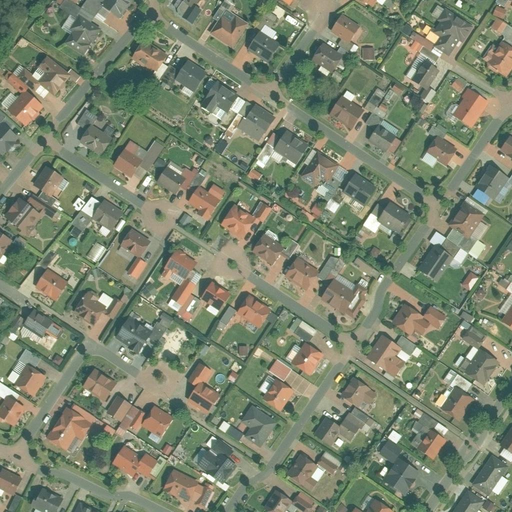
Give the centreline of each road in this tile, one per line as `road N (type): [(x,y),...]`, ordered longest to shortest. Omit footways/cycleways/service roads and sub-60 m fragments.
road 1 (residential): [(349,341),(271,468),(239,490),(225,511)]
road 2 (residential): [(269,94),(435,203)]
road 3 (residential): [(16,457),(89,346),(148,374)]
road 4 (residential): [(435,203),(378,308),(349,341)]
road 5 (residential): [(47,139),(147,17)]
road 6 (residential): [(164,511),(16,457)]
road 7 (residential): [(426,511),(511,384)]
road 8 (residential): [(147,17),(269,94)]
road 9 (residential): [(349,341),(243,272)]
road 10 (residential): [(511,102),(435,203)]
road 11 (residential): [(47,139),(150,210)]
